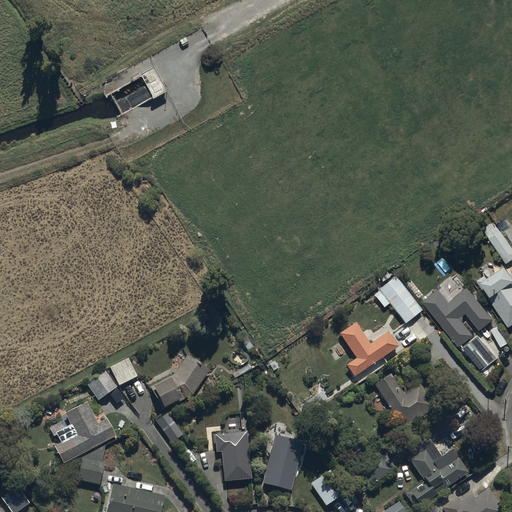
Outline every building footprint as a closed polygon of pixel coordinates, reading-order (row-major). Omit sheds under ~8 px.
[(506,262),(511,258),(511,244),(501,229),(490,237),(506,262)] [(510,324),(511,322),(511,264),(510,266),(508,263),(488,276),(486,273),(480,277),(484,283),(482,284),(510,324)] [(406,321),(423,307),(396,274),(379,288),(381,290),(375,294),(385,306),(390,302),(406,321)] [(439,286),(424,299),(461,344),(473,333),(460,317),(467,311),(482,328),(495,317),(468,284),(450,299),(439,286)] [(356,319),(339,331),(356,356),(346,363),(354,376),(400,345),(389,329),(371,341),(356,319)] [(480,333),(463,346),(480,370),(498,356),(480,333)] [(150,384),(163,408),(191,395),(209,368),(187,353),(173,374),(150,384)] [(129,356),(110,365),(120,384),(138,375),(129,356)] [(106,368),(86,380),(98,399),(118,386),(106,368)] [(375,382),(404,426),(436,405),(420,380),(404,391),(391,371),(375,382)] [(329,400),(323,390),(300,405),(307,415),(329,400)] [(71,423),(64,426),(61,420),(49,426),(53,435),(57,433),(61,441),(55,444),(64,461),(83,452),(78,478),(100,482),(109,437),(117,433),(108,416),(99,421),(86,399),(65,411),(71,423)] [(168,410),(156,419),(172,441),(184,433),(168,410)] [(248,429),(216,432),(217,449),(213,450),(214,461),(223,460),(224,479),(252,477),(248,429)] [(292,489),(304,440),(272,432),(260,481),(292,489)] [(418,487),(412,490),(421,503),(438,492),(434,486),(444,479),(448,485),(469,471),(452,446),(453,445),(447,436),(434,444),(430,438),(418,446),(421,451),(411,457),(426,480),(423,482),(422,480),(416,484),(418,487)] [(357,468),(369,484),(396,465),(384,449),(357,468)] [(332,466),(310,482),(327,504),(348,489),(332,466)] [(160,511),(165,493),(113,482),(106,511),(160,511)] [(19,485),(8,494),(19,509),(31,500),(19,485)] [(456,494),(442,504),(446,511),(501,511),(504,510),(488,487),(475,497),(472,492),(461,500),(456,494)] [(405,511),(407,511),(399,499),(379,511),(405,511)] [(437,511),(430,500),(411,511),(437,511)]
